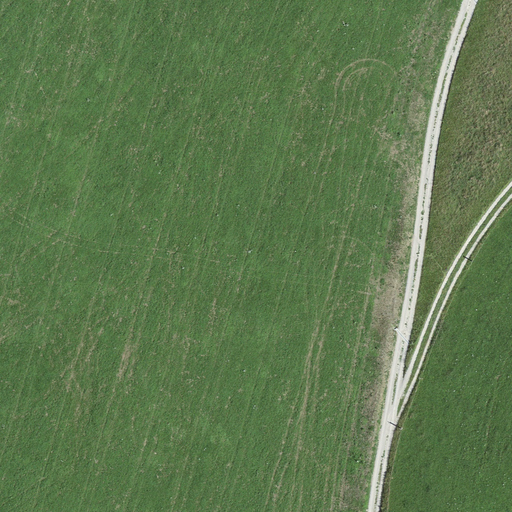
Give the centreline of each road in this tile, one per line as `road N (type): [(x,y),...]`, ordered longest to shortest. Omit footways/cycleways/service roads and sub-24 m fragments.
road 1 (track): [(389,425),(443,81),(471,0)]
road 2 (track): [(389,425),(453,274),(511,189)]
